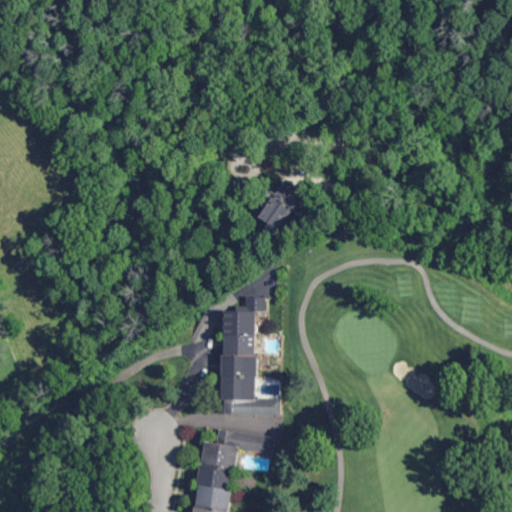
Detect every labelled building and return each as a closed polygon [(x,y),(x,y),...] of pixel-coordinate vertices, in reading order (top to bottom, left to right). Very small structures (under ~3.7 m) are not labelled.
[(283,230),(264,216),(270,208),(279,195),(290,180),(290,181),(303,190),(309,194),(283,230)] [(230,334),(230,322),(230,313),(230,311),(231,311),(245,311),(249,311),(249,306),(250,297),(264,297),(268,297),(269,297),(269,298),(269,311),(269,312),(265,313),(260,313),(260,326),(260,335),(230,334)] [(260,336),(260,337),(260,346),(259,355),(259,356),(229,355),(230,346),(230,343),(230,334),(260,335),(260,336)] [(259,356),(261,356),(262,356),(262,357),(262,377),(227,376),(227,371),(227,368),(227,365),(227,364),(227,363),(227,355),(229,355),(259,356)] [(262,381),(262,382),(261,398),(226,397),(226,393),(227,389),(227,388),(227,386),(227,381),(227,376),(262,377),(262,381)] [(261,398),(277,398),(282,399),(284,399),(284,414),(284,415),(280,415),(271,415),(238,414),(228,414),(228,400),(228,399),(226,399),(226,397),(261,398)] [(228,468),(205,464),(205,462),(209,441),(221,443),(223,430),(223,429),(223,428),(243,432),(265,435),(278,438),(277,445),(276,452),(276,453),(267,452),(257,450),(251,449),(243,448),(243,451),(242,453),(240,467),(240,469),(240,470),(237,469),(237,470),(228,468)] [(237,471),(236,477),(234,486),(234,489),(203,486),(203,485),(202,485),(203,477),(203,475),(204,472),(204,470),(205,467),(205,464),(228,468),(237,470),(237,471)] [(234,489),(237,490),(237,491),(236,491),(233,511),(200,506),(201,499),(201,497),(202,495),(202,494),(203,490),(203,486),(234,489)]
